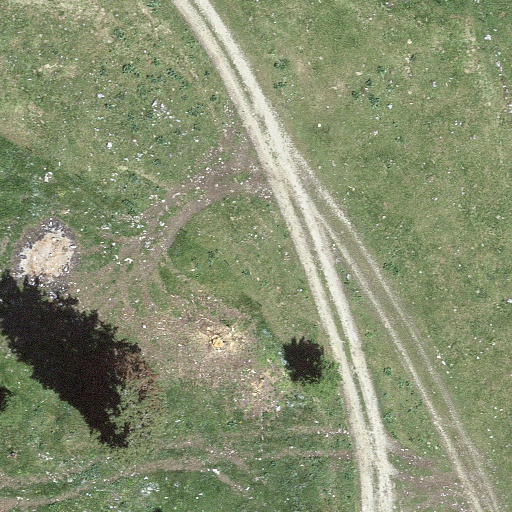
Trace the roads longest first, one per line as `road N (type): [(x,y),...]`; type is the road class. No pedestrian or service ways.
road 1 (track): [(379,511),(362,402),(320,265),(251,100),(191,0)]
road 2 (track): [(489,511),(359,254),(268,139)]
